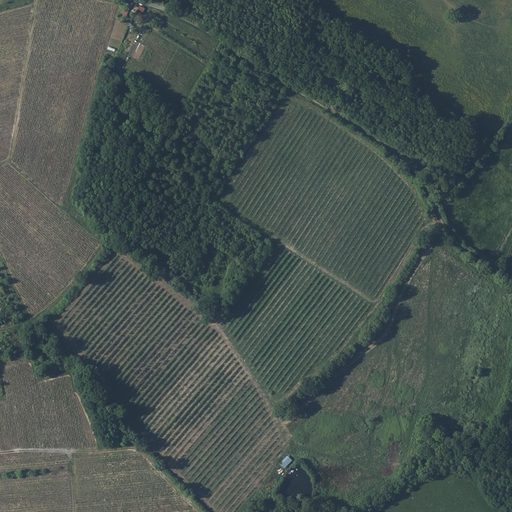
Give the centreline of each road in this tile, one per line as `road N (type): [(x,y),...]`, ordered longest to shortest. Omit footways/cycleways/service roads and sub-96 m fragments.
road 1 (track): [(511,278),(455,242),(394,151),(210,30),(161,7)]
road 2 (track): [(36,0),(8,162),(0,165)]
road 3 (track): [(499,511),(470,480),(444,474),(375,511)]
road 4 (track): [(0,452),(70,452),(75,511)]
road 5 (track): [(8,162),(104,247)]
